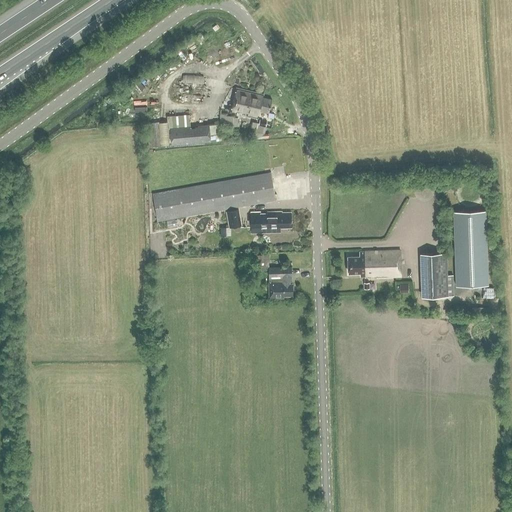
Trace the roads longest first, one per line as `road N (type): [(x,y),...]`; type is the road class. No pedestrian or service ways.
road 1 (unclassified): [(0,142),(190,7),(227,4),(249,22),(299,102),(313,142),(326,511)]
road 2 (motorway): [(0,75),(113,0)]
